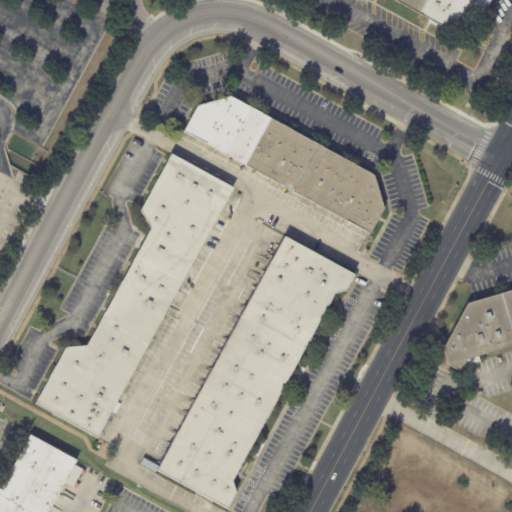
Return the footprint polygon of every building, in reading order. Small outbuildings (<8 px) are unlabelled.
[(407,0),(475,36),(494,0),(407,0)] [(369,233),(183,135),(198,107),(231,98),(377,177),(388,204),(369,233)] [(236,191),(174,157),(144,210),(152,227),(88,347),(68,350),(37,404),(97,437),(236,191)] [(158,470),(285,238),(358,277),(338,294),(293,378),(281,383),(279,400),(236,481),(231,509),(158,470)] [(511,292),(470,305),(445,350),(456,369),(511,349),(511,292)] [(0,511),(51,511),(79,462),(32,437),(3,492),(0,492),(0,511)]
